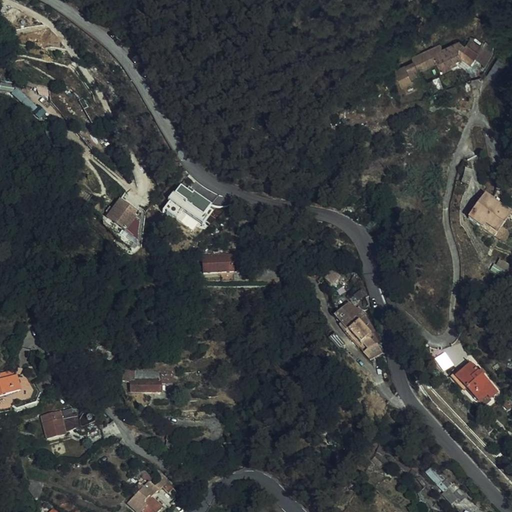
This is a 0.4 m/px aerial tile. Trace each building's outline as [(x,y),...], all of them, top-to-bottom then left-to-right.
[(464,40),(468,34),(459,29),(456,34),(453,33),(452,34),(444,30),(428,38),(426,34),(399,48),(401,52),(382,62),(389,75),(400,70),(399,67),(407,63),(405,61),(424,51),(429,60),(439,55),(437,51),(442,48),(449,45),(459,51),(463,45),(465,41),(464,40)] [(469,31),(468,34),(464,40),(465,41),(463,45),(472,51),(480,38),(469,31)] [(419,69),(412,72),(416,81),(423,77),(419,69)] [(506,148),(496,149),(497,159),(507,159),(506,148)] [(502,201),(476,181),(459,205),(484,224),(488,218),(489,218),(502,201)] [(196,231),(212,204),(179,185),(164,212),(196,231)] [(113,222),(123,229),(132,219),(133,217),(133,207),(115,194),(108,204),(104,201),(100,208),(104,211),(101,214),(113,222)] [(131,230),(133,232),(133,225),(133,217),(132,219),(123,229),(129,233),(131,230)] [(227,244),(197,240),(194,258),(207,260),(220,262),(225,262),(227,244)] [(332,297),(320,306),(321,308),(327,314),(325,316),(332,326),(338,333),(341,331),(344,334),(350,330),(351,330),(353,331),(354,331),(355,330),(355,328),(355,327),(355,326),(358,323),(359,321),(352,314),(348,308),(345,310),(334,298),(332,297)] [(70,337),(62,333),(57,342),(66,346),(70,337)] [(465,354),(462,351),(447,365),(470,391),(477,384),(480,387),(488,380),(473,364),(476,362),(472,358),(469,360),(465,354)] [(22,380),(32,373),(23,360),(12,367),(22,380)] [(126,365),(119,364),(113,375),(123,377),(123,374),(154,372),(154,375),(166,375),(166,364),(153,365),(153,363),(126,363),(126,365)] [(0,388),(12,385),(8,371),(1,372),(0,370),(0,388)] [(154,382),(154,375),(154,372),(123,374),(123,377),(124,386),(126,386),(154,384),(154,382)] [(54,407),(34,410),(37,436),(57,433),(57,430),(65,429),(74,427),(73,418),(66,417),(55,418),(54,407)] [(137,467),(136,467),(131,472),(135,475),(131,479),(132,480),(118,495),(121,498),(132,509),(138,503),(145,496),(143,494),(154,483),(158,479),(147,469),(143,473),(137,467)] [(439,473),(433,479),(439,486),(451,499),(459,491),(446,477),(445,478),(443,477),(439,473)] [(167,488),(158,479),(154,483),(162,492),(167,488)] [(138,503),(146,511),(153,504),(145,496),(138,503)] [(54,502),(50,504),(55,509),(57,511),(73,511),(75,510),(66,504),(61,501),(58,501),(54,502)] [(132,509),(135,511),(145,511),(146,511),(138,503),(132,509)]
